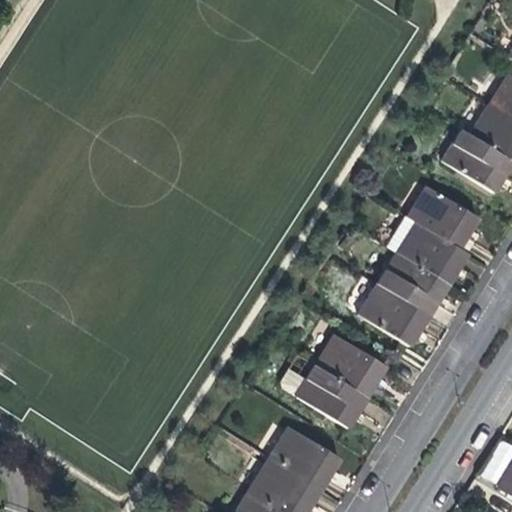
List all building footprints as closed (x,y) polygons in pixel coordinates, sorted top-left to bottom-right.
[(511,75),(508,73),(489,103),(511,117),(511,75)] [(511,117),(489,103),(470,134),(511,160),(511,117)] [(502,176),(511,160),(470,134),(461,128),(442,160),(492,191),(502,176)] [(406,216),(415,222),(457,248),(467,233),(477,217),(425,185),(406,216)] [(466,253),(457,248),(415,222),(396,252),(447,283),(456,269),(466,253)] [(438,298),(447,283),(396,252),(377,283),(427,315),(438,298)] [(418,330),(427,315),(377,283),(358,313),(408,345),(418,330)] [(333,334),(315,364),(365,395),(374,380),(383,365),(333,334)] [(292,369),(306,377),(315,364),(298,353),(287,370),(292,369)] [(315,364),(306,377),(295,394),(346,427),(355,410),(365,395),(315,364)] [(295,394),(306,377),(292,369),(287,370),(281,380),(282,386),(295,394)] [(287,426),(269,456),(319,488),(327,475),(338,457),(287,426)] [(269,456),(249,487),(289,511),(304,511),(309,505),(319,488),(269,456)] [(511,498),(511,463),(509,468),(496,488),(511,498)] [(289,511),(249,487),(234,511),(289,511)]
